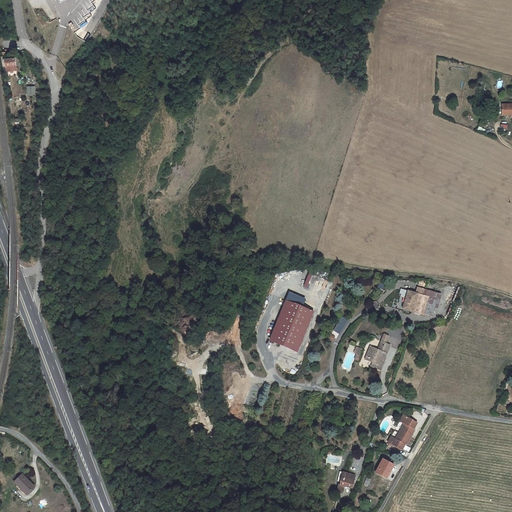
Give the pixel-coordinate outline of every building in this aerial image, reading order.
[(15,58),(4,59),(5,66),(7,65),(7,71),(16,69),(15,58)] [(35,85),(26,86),(27,95),(35,94),(35,85)] [(511,103),(502,104),(502,114),(511,114),(511,103)] [(419,295),(423,296),(425,290),(418,287),(416,294),(408,291),(406,299),(405,303),(403,309),(413,312),(419,295)] [(441,294),(425,290),(423,296),(430,298),(425,314),(432,317),(434,311),(436,312),(441,294)] [(423,296),(419,295),(413,312),(425,316),(425,314),(430,298),(423,296)] [(313,312),(286,301),(271,339),(298,351),(313,312)] [(365,358),(373,361),(372,362),(371,366),(381,371),(385,361),(383,360),(383,358),(385,359),(390,346),(385,344),(381,342),(378,350),(370,347),(368,351),(365,358)] [(400,421),(404,424),(406,425),(397,440),(396,439),(391,437),(388,442),(402,450),(405,444),(407,445),(415,430),(413,430),(417,423),(403,415),(401,419),(400,421)] [(406,425),(404,424),(396,439),(397,440),(406,425)] [(383,460),(377,473),(387,478),(393,465),(383,460)] [(353,475),(340,472),(338,481),(341,482),(340,485),(339,485),(337,493),(341,494),(343,486),(351,488),(354,477),(352,477),(353,475)] [(20,488),(21,487),(27,494),(34,487),(22,475),(15,482),(20,488)]
